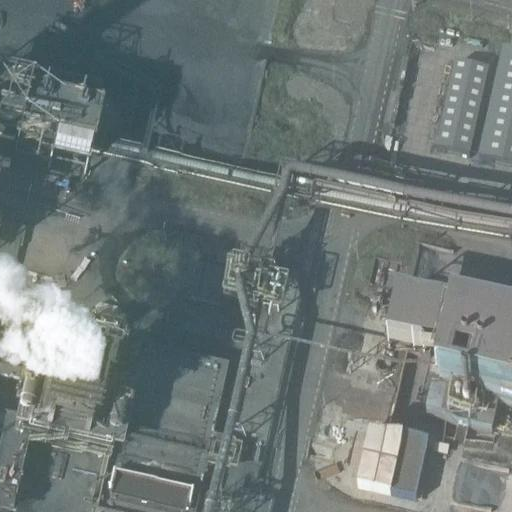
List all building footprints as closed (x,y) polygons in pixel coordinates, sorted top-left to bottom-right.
[(511,53),(502,51),(477,162),(511,169),(511,53)] [(455,66),(436,152),(468,160),(487,73),(455,66)] [(88,173),(97,124),(0,104),(0,140),(45,150),(42,164),(88,173)] [(227,274),(190,266),(182,299),(219,307),(227,274)] [(420,314),(399,309),(392,340),(413,345),(420,314)] [(511,338),(456,326),(442,391),(433,389),(426,419),(491,434),(497,408),(511,411),(511,338)] [(26,391),(18,427),(17,433),(43,439),(43,436),(48,437),(47,440),(80,447),(81,444),(85,445),(85,448),(117,455),(118,456),(120,447),(125,425),(128,410),(129,409),(125,408),(95,401),(94,409),(89,408),(91,400),(58,393),(56,401),(51,399),(52,397),(26,391)] [(369,433),(356,490),(415,504),(428,446),(369,433)] [(18,439),(16,439),(2,436),(0,443),(0,455),(13,459),(18,439)]
